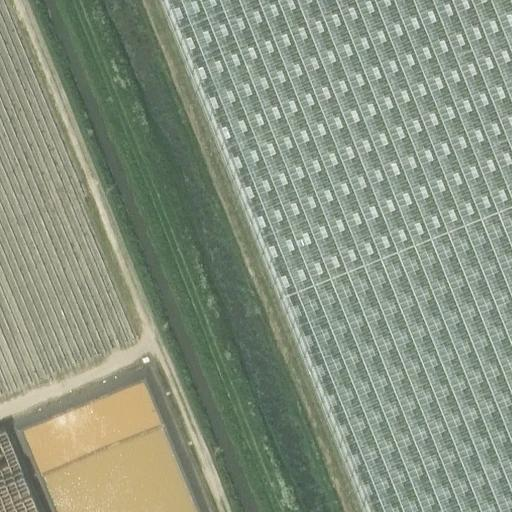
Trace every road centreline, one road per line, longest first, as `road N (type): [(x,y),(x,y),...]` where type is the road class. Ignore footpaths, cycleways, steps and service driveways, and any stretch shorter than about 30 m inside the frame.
road 1 (track): [(220,511),(10,0)]
road 2 (track): [(280,511),(77,0)]
road 3 (track): [(155,351),(0,414)]
